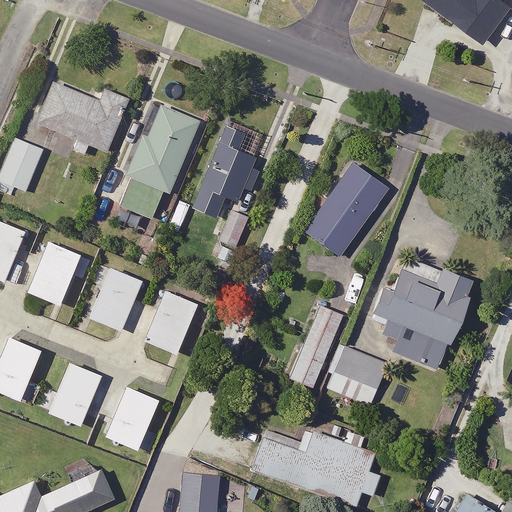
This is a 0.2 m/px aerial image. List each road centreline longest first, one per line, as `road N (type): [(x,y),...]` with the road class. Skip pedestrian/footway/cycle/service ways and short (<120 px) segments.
road 1 (residential): [(316,60),(511,134)]
road 2 (residential): [(154,0),(316,60)]
